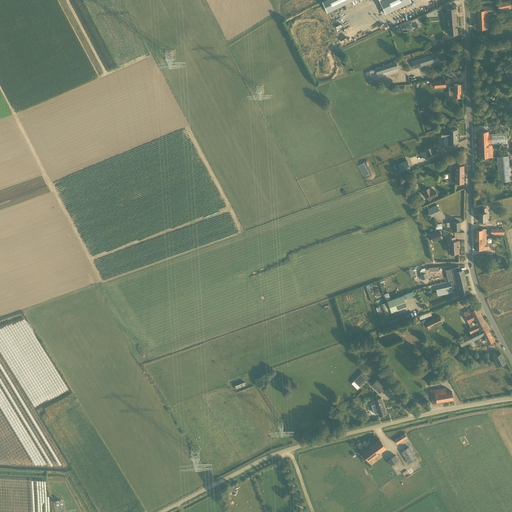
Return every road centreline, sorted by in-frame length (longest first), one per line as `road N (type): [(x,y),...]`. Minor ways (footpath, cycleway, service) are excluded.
road 1 (unclassified): [(161,511),(279,452),(511,398)]
road 2 (unclassified): [(511,361),(481,304),(468,247),(466,0)]
road 3 (track): [(0,86),(100,281)]
